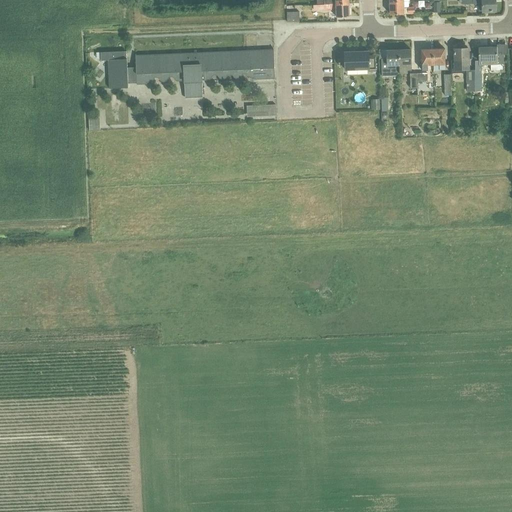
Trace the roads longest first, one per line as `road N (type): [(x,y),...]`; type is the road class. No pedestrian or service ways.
road 1 (residential): [(368,32),(511,29)]
road 2 (track): [(273,25),(132,30)]
